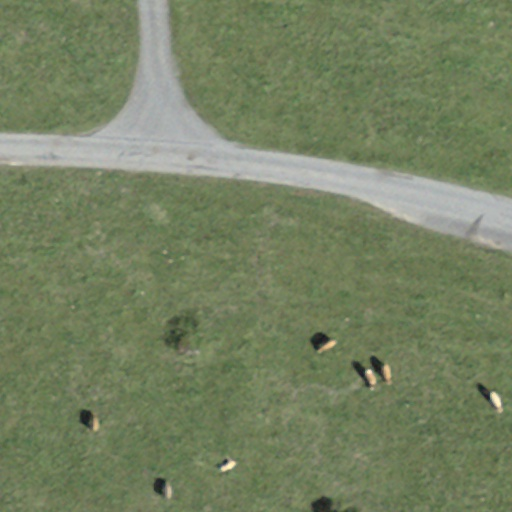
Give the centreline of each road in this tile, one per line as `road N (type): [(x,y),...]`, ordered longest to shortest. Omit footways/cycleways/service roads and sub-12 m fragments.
road 1 (unclassified): [(0,152),(154,155),(392,188),(511,218)]
road 2 (track): [(154,155),(144,0)]
